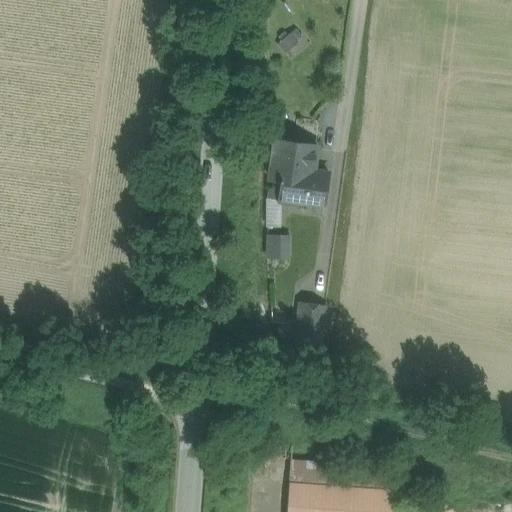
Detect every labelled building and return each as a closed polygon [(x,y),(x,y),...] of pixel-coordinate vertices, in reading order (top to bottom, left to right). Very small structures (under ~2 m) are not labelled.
[(298,27),(278,44),(292,59),(311,43),(298,27)] [(328,174),(285,168),(280,202),(305,205),(304,211),(322,214),(328,174)] [(268,258),(291,258),(292,234),(268,233),(268,258)] [(324,308),(300,305),(295,340),(319,344),(324,308)] [(399,469),(292,460),(290,481),(397,490),(399,469)] [(394,511),(397,490),(290,481),(287,511),(394,511)]
